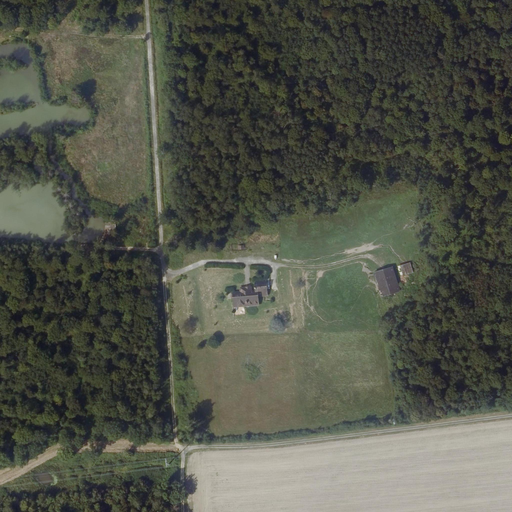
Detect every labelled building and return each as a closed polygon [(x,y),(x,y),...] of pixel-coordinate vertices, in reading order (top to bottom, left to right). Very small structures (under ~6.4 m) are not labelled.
[(235,152),(234,155),(213,154),(213,167),(235,168),(235,165),(242,165),(243,153),(235,152)] [(362,187),(364,162),(347,160),(345,185),(362,187)] [(410,262),(397,266),(401,276),(413,272),(410,262)] [(374,271),(381,296),(400,291),(393,266),(374,271)] [(233,307),(259,305),(259,296),(267,296),(266,279),(253,280),(254,285),(239,286),(240,291),(231,291),(233,307)]
